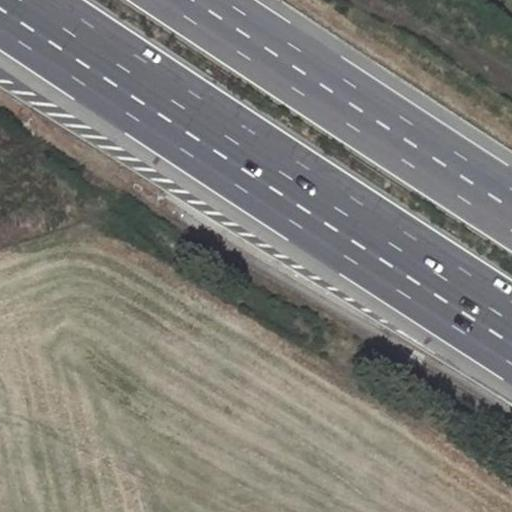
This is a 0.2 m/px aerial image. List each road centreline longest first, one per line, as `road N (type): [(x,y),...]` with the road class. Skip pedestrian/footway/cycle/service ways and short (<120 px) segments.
road 1 (motorway): [(5,0),(511,330)]
road 2 (motorway): [(511,209),(189,0)]
road 3 (track): [(360,0),(429,31),(511,87)]
